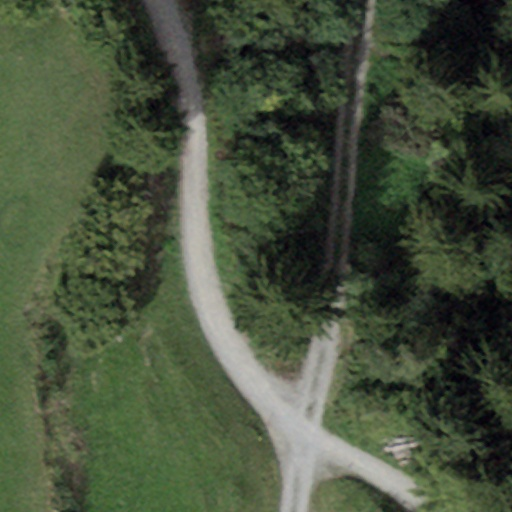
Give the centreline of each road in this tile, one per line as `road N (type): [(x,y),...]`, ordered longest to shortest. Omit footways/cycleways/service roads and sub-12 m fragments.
road 1 (track): [(142,0),(187,88),(194,283),(308,446),(441,511)]
road 2 (track): [(352,0),(297,511)]
